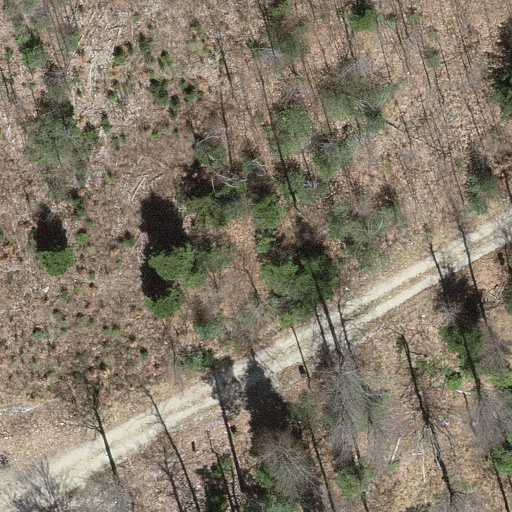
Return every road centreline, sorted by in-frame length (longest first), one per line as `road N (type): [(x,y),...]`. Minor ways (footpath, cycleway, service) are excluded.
road 1 (track): [(13,511),(119,442),(422,298),(511,241)]
road 2 (track): [(119,442),(0,474)]
